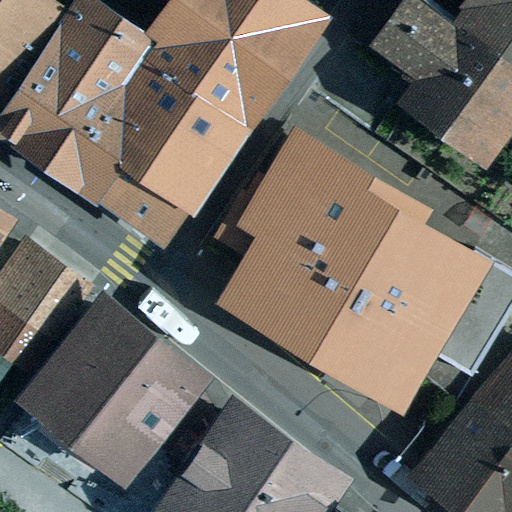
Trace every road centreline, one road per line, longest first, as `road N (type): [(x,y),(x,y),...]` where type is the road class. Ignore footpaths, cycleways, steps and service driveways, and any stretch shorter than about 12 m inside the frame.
road 1 (primary): [(150,282),(414,511)]
road 2 (residential): [(352,0),(150,282)]
road 3 (primary): [(0,177),(150,282)]
